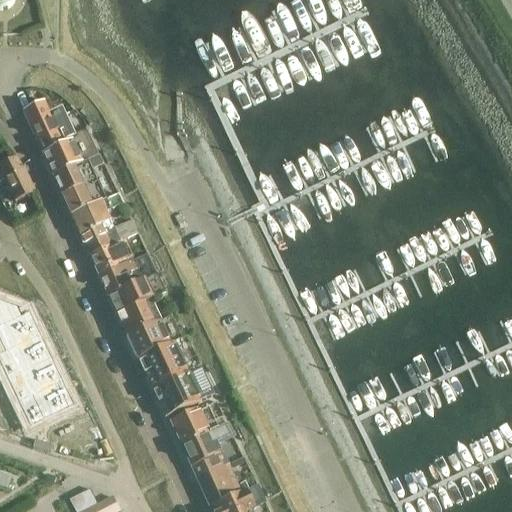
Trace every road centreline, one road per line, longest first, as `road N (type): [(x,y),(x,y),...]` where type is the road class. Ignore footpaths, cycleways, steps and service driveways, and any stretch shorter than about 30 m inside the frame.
road 1 (residential): [(194,511),(26,158)]
road 2 (residential): [(138,511),(125,490),(0,446)]
